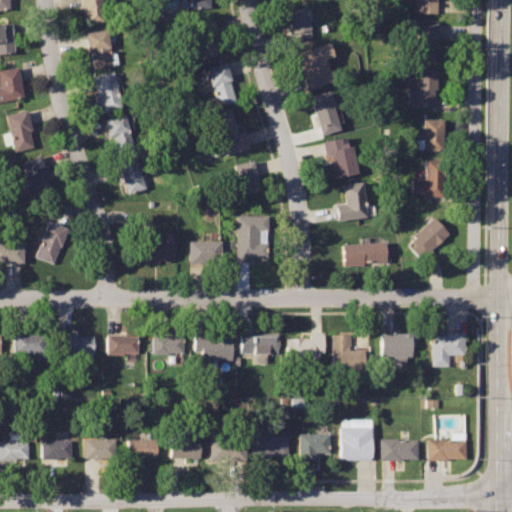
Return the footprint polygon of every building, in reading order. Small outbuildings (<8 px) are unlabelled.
[(0,0),(0,8),(8,9),(7,0),(0,0)] [(98,0),(78,0),(81,23),(100,21),(98,0)] [(208,0),(188,0),(189,8),(209,5),(208,0)] [(433,0),(414,0),(414,11),(433,11),(433,0)] [(302,5),(284,9),(291,38),(309,34),(302,5)] [(212,19),(192,24),(200,57),(220,52),(212,19)] [(9,20),(0,21),(0,52),(13,50),(9,20)] [(434,20),(414,20),(414,58),(434,58),(434,20)] [(104,27),(81,31),(85,50),(88,49),(91,66),(110,63),(104,27)] [(327,39),(297,50),(301,63),(297,65),(305,88),(334,78),(330,66),(327,67),(323,56),(331,54),(327,39)] [(222,60),(196,68),(202,85),(208,83),(215,104),(234,97),(222,60)] [(16,65),(0,69),(0,99),(23,95),(16,65)] [(434,68),(413,68),(413,84),(405,84),(405,105),(431,105),(430,86),(434,86),(434,68)] [(109,70),(90,75),(94,91),(91,92),(96,110),(99,109),(100,111),(119,106),(113,83),(118,82),(116,73),(110,74),(109,70)] [(327,91),(309,97),(321,135),(340,129),(327,91)] [(229,107),(209,113),(222,154),(248,146),(243,130),(236,132),(229,107)] [(25,108),(5,113),(14,149),(32,145),(28,129),(30,128),(25,108)] [(121,110),(100,117),(111,149),(132,143),(121,110)] [(440,117),(421,117),(421,147),(440,147),(440,117)] [(346,134),(319,140),(323,154),(326,153),(332,177),(355,171),(346,134)] [(132,153),(114,159),(124,192),(142,186),(132,153)] [(38,154),(20,162),(31,191),(50,184),(38,154)] [(441,157),(421,158),(421,178),(409,178),(409,191),(422,191),(422,194),(442,194),(441,157)] [(253,160),(232,165),(238,194),(259,190),(253,160)] [(360,181),(341,184),(343,203),(335,204),(338,221),(365,217),(360,181)] [(430,214),(410,232),(413,235),(408,239),(423,255),(430,249),(427,246),(445,230),(430,214)] [(266,216),(235,216),(235,262),(253,262),(253,256),(258,256),(258,230),(267,230),(266,216)] [(47,219),(33,252),(52,260),(66,227),(47,219)] [(172,238),(134,239),(134,261),(157,260),(157,258),(172,258),(172,238)] [(20,240),(0,240),(0,260),(21,260),(20,240)] [(218,241),(187,241),(187,262),(218,262),(218,241)] [(383,241),(341,244),(342,263),(384,260),(383,241)] [(462,330),(444,330),(444,333),(429,333),(429,363),(446,364),(446,352),(462,352),(462,330)] [(44,332),(12,331),(11,350),(44,351),(44,332)] [(91,334),(74,334),(74,331),(55,331),(54,360),(69,360),(69,353),(73,353),(73,349),(79,349),(79,363),(91,363),(91,334)] [(413,331),(379,331),(379,354),(391,354),(391,364),(403,364),(403,353),(409,353),(409,344),(413,344),(413,331)] [(277,332),(240,333),(240,353),(277,353),(277,332)] [(322,332),(308,332),(308,335),(284,336),(284,359),(312,359),(312,355),(316,355),(316,350),(322,350),(322,332)] [(346,332),(329,332),(330,371),(363,370),(363,348),(347,348),(346,332)] [(135,333),(104,333),(104,351),(135,351),(135,333)] [(181,333),(150,334),(151,352),(181,351),(181,333)] [(230,336),(206,337),(206,333),(200,334),(193,334),(194,349),(201,349),(201,361),(231,360),(230,336)] [(368,424),(337,424),(337,458),(368,458),(368,424)] [(243,437),(222,437),(222,428),(208,428),(208,458),(235,458),(243,458),(243,437)] [(197,429),(184,429),(184,436),(167,436),(167,457),(198,456),(197,429)] [(325,432),(297,432),(297,458),(312,458),(312,451),(325,451),(325,432)] [(286,436),(250,436),(250,459),(268,458),(268,454),(286,454),(286,436)] [(25,437),(0,437),(0,456),(25,456),(25,437)] [(111,437),(81,438),(81,456),(111,455),(111,437)] [(414,437),(377,437),(377,456),(414,456),(414,437)] [(462,437),(424,437),(424,457),(462,456),(462,437)] [(66,438),(38,439),(38,457),(67,457),(66,438)] [(153,438),(125,439),(126,457),(153,456),(153,438)]
